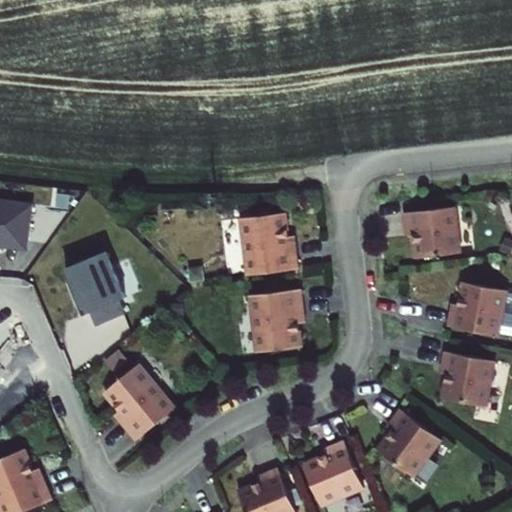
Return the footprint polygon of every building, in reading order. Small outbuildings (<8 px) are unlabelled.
[(34,202),(0,197),(0,247),(27,251),(34,202)] [(461,207),(409,213),(411,229),(418,228),(422,258),(466,253),(461,207)] [(290,213),(246,219),(253,276),(304,270),(301,243),(294,244),(290,213)] [(105,252),(65,269),(83,313),(91,310),(98,325),(126,313),(120,298),(124,296),(105,252)] [(457,311),(454,327),(505,336),(511,297),(511,289),(469,282),(464,312),(457,311)] [(306,290),(255,296),(262,353),(306,348),(303,318),(310,317),(306,290)] [(120,348),(105,360),(120,377),(134,366),(120,348)] [(502,361),(451,351),(448,367),(455,369),(450,398),(493,407),(502,361)] [(139,442),(179,409),(142,364),(108,393),(127,416),(122,421),(139,442)] [(448,438),(406,407),(397,421),(402,425),(384,449),(420,476),(448,438)] [(370,490),(350,443),(335,449),(338,455),(310,467),(328,508),(370,490)] [(28,453),(0,464),(0,500),(5,511),(35,511),(57,503),(47,478),(40,481),(28,453)] [(301,511),(284,471),(269,477),(272,483),(244,496),(250,511),(301,511)]
